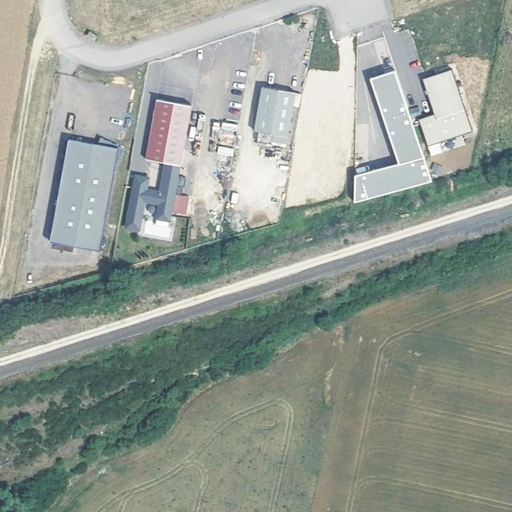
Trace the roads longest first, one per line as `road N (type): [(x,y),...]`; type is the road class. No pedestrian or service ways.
road 1 (unclassified): [(51,0),(55,24),(98,61),(126,61),(310,0)]
road 2 (track): [(53,12),(36,44),(0,270)]
